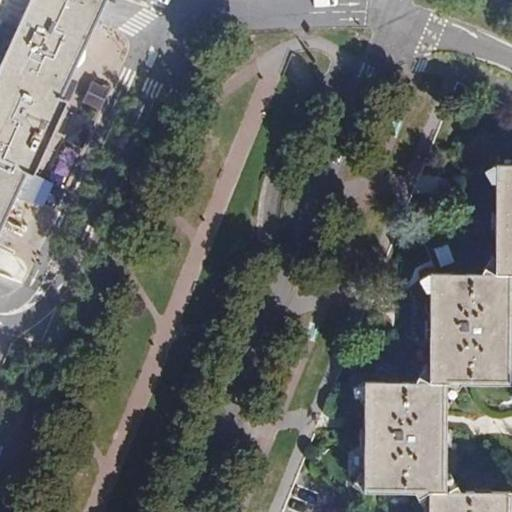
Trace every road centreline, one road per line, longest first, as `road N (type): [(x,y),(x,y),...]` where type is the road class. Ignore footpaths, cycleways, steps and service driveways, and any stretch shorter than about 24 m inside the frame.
road 1 (secondary): [(185,8),(193,60),(56,398),(1,511)]
road 2 (secondary): [(192,511),(390,6)]
road 3 (secondary): [(390,6),(511,60)]
